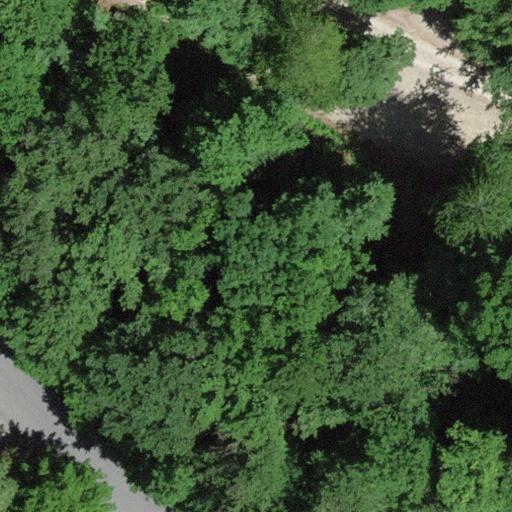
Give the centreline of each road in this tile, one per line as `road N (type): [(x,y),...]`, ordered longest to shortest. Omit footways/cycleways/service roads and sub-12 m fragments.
road 1 (track): [(144,0),(257,81),(331,101),(451,85),(487,0)]
road 2 (track): [(511,107),(451,85),(321,0)]
road 3 (residential): [(139,511),(0,370)]
